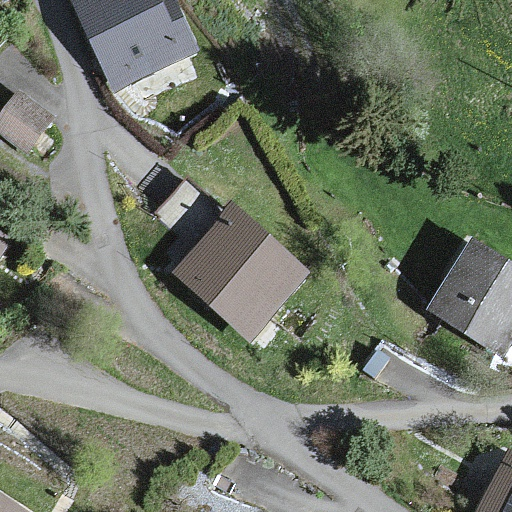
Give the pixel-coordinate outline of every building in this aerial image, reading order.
[(185,59),(154,0),(87,0),(74,7),(118,93),(185,59)] [(24,84),(0,108),(34,141),(57,116),(24,84)] [(159,213),(198,244),(228,207),(190,176),(159,213)] [(304,281),(234,219),(177,281),(247,344),(304,281)] [(0,264),(8,252),(0,246),(0,264)] [(511,349),(511,276),(476,255),(436,321),(505,362),(511,349)] [(365,365),(430,410),(452,378),(387,333),(365,365)] [(511,511),(511,462),(484,511),(511,511)]
